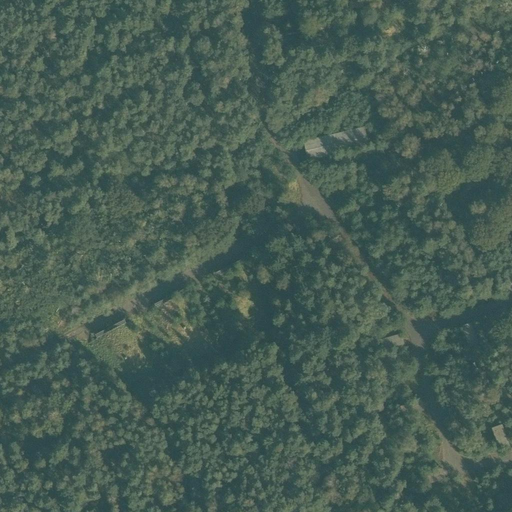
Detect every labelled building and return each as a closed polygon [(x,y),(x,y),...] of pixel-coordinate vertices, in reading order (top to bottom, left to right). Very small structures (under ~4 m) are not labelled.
[(343,0),(297,0),(304,45),(349,38),(343,0)] [(303,141),(308,163),(370,149),(365,127),(303,141)] [(372,225),(359,234),(376,263),(398,248),(401,241),(397,233),(392,224),(383,219),(372,225)] [(420,255),(393,262),(401,299),(420,295),(430,291),(431,280),(430,271),(426,261),(420,255)] [(246,261),(209,282),(227,321),(231,323),(242,323),(251,318),(259,312),(261,308),(265,302),(263,293),(246,261)] [(192,291),(154,312),(172,350),(177,352),(188,352),(197,347),(205,341),(207,337),(210,331),(209,322),(192,291)] [(134,319),(96,340),(114,379),(119,381),(130,381),(139,376),(147,370),(149,366),(152,360),(151,351),(134,319)] [(460,329),(466,350),(476,347),(470,326),(460,329)] [(378,344),(380,352),(400,347),(398,338),(378,344)] [(399,412),(401,420),(421,415),(419,407),(399,412)] [(491,432),(496,451),(506,448),(500,429),(491,432)] [(420,478),(422,486),(442,481),(440,473),(420,478)]
